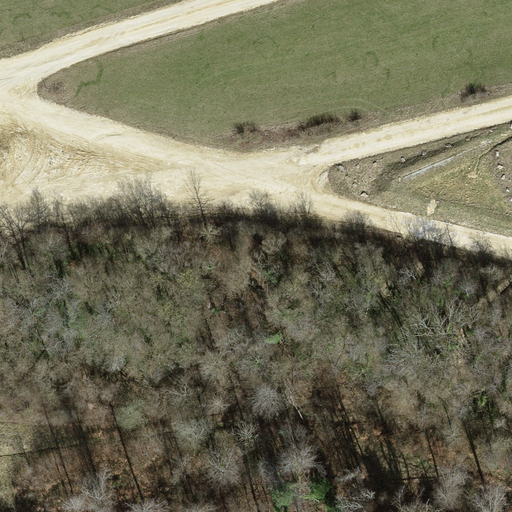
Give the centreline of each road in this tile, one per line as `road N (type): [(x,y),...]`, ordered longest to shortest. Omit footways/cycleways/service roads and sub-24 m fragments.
road 1 (track): [(511,250),(338,208),(0,101)]
road 2 (track): [(254,179),(511,107)]
road 3 (track): [(0,71),(241,0)]
